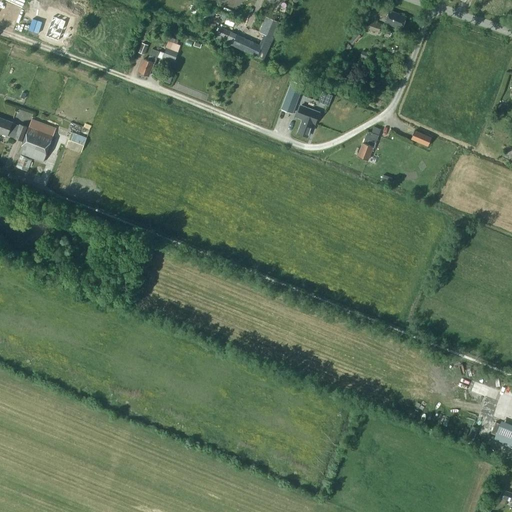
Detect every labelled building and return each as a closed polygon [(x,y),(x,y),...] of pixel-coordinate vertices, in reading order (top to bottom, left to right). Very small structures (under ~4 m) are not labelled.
[(406,16),(395,12),(395,13),(380,7),(377,14),(386,18),(385,22),(401,29),(406,16)] [(90,12),(87,21),(95,24),(98,15),(90,12)] [(53,16),(45,36),(58,41),(66,21),(53,16)] [(232,45),(263,59),(280,23),(266,16),(259,32),(264,34),(259,44),(237,35),(232,45)] [(374,31),(379,32),(382,24),(367,18),(363,29),(367,30),(367,28),(370,29),(370,31),(374,32),(374,31)] [(169,41),(166,47),(163,56),(176,61),(182,46),(169,41)] [(145,56),(149,45),(142,42),(137,53),(145,56)] [(148,75),(152,66),(153,66),(159,51),(152,49),(148,60),(144,58),(139,72),(148,75)] [(362,50),(360,56),(365,58),(368,52),(362,50)] [(292,80),(282,109),(293,113),(304,84),(292,80)] [(326,104),(329,105),(333,95),(322,91),(318,102),(326,104)] [(297,117),(303,119),(298,132),(307,136),(311,127),(312,127),(314,123),(315,124),(320,112),(301,105),(297,117)] [(16,124),(0,118),(0,132),(7,136),(9,130),(16,132),(14,138),(21,141),(27,127),(16,123),(16,124)] [(56,128),(32,119),(19,152),(43,162),(56,128)] [(415,130),(411,139),(428,146),(431,137),(415,130)] [(372,150),(378,135),(368,131),(358,155),(367,159),(371,150),(372,150)] [(86,138),(72,132),(67,146),(81,151),(86,138)] [(21,155),(17,167),(28,171),(32,159),(21,155)] [(381,180),(389,183),(392,178),(383,175),(381,180)] [(511,424),(498,420),(492,439),(511,445),(511,424)] [(499,498),(510,502),(511,497),(511,492),(502,489),(499,498)]
